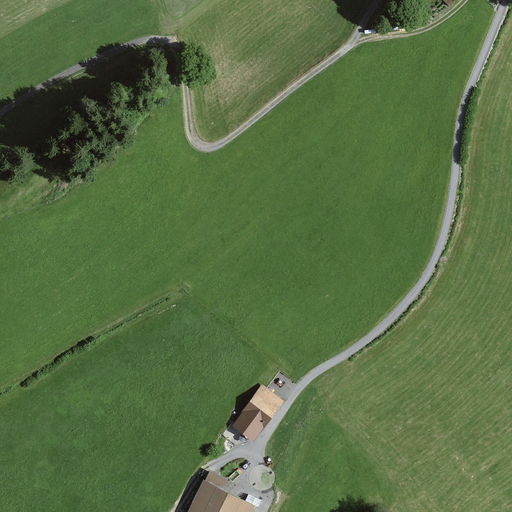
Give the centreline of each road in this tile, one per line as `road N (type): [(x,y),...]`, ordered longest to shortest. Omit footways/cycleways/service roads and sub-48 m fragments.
road 1 (track): [(264,511),(260,455),(299,389),(391,320),(434,265),(450,221),(470,96),(511,3)]
road 2 (track): [(0,112),(110,52),(169,39),(182,50),(192,134),(203,145),(219,145),(355,42)]
road 3 (track): [(355,42),(429,28),(468,0)]
